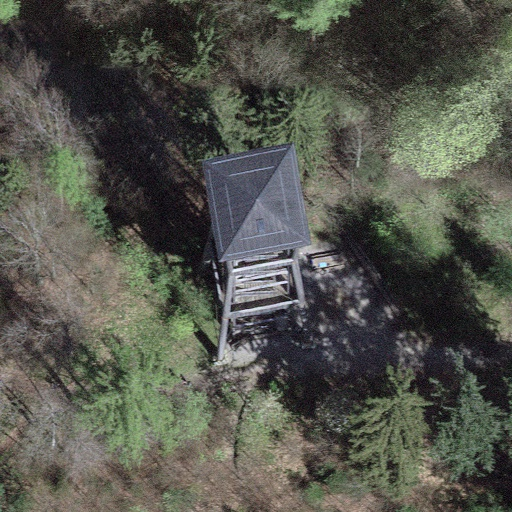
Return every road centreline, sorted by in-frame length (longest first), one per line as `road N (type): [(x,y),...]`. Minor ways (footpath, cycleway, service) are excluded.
road 1 (track): [(0,380),(141,402),(329,369)]
road 2 (track): [(329,369),(511,357)]
